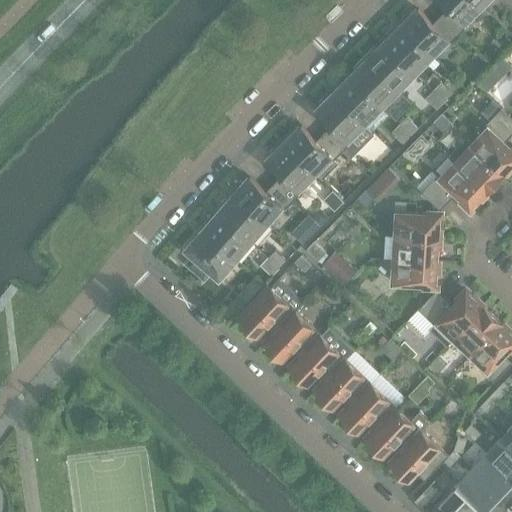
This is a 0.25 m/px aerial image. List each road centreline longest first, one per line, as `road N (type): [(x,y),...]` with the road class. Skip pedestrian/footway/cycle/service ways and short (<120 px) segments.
road 1 (residential): [(125,266),(123,254),(368,0)]
road 2 (residential): [(381,511),(125,266)]
road 3 (residential): [(0,405),(125,266)]
road 4 (secondary): [(0,89),(86,0)]
road 5 (residential): [(511,205),(476,243),(477,265),(511,297)]
